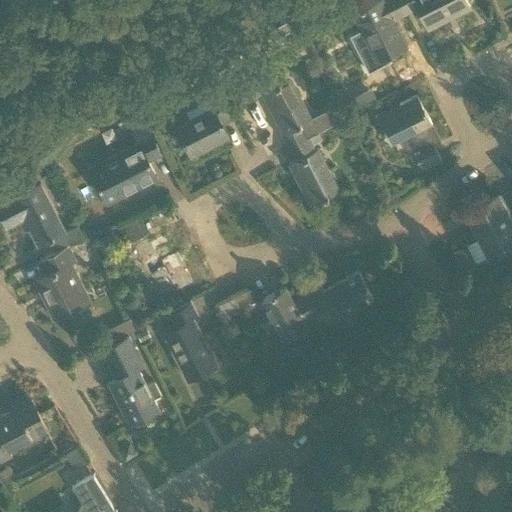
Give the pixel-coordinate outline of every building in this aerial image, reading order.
[(405,14),(397,0),(379,0),(352,14),(377,62),(406,47),(393,20),(405,14)] [(427,27),(443,19),(441,15),(466,3),(467,7),(468,6),(465,0),(397,0),(405,14),(418,8),(427,27)] [(290,147),(309,137),(302,124),(311,119),(290,77),(261,91),(270,109),(274,107),(286,131),(282,133),(290,147)] [(393,111),(379,83),(336,104),(351,133),(380,118),(389,136),(376,143),(383,157),(402,147),(395,133),(402,129),(393,111)] [(213,109),(177,127),(191,154),(227,136),(221,123),(232,117),(220,94),(208,100),(213,109)] [(107,202),(124,194),(122,190),(155,174),(149,160),(162,154),(148,127),(134,134),(140,145),(91,170),(107,202)] [(289,163),(298,181),(302,179),(313,203),(310,204),(310,205),(339,191),(318,148),(315,150),(309,137),(290,147),(296,159),(289,163)] [(17,174),(0,182),(0,184),(4,193),(23,184),(17,174)] [(77,226),(65,232),(40,184),(14,197),(14,198),(0,204),(0,213),(7,227),(24,218),(38,245),(48,241),(54,253),(67,246),(66,245),(83,236),(77,226)] [(511,224),(498,196),(468,210),(481,236),(478,237),(488,257),(511,244),(511,224)] [(148,221),(119,237),(127,254),(136,249),(160,296),(192,279),(167,231),(156,237),(148,221)] [(67,246),(54,253),(40,260),(47,273),(39,277),(58,315),(88,299),(70,262),(74,260),(67,246)] [(303,297),(314,317),(327,310),(331,318),(372,297),(359,270),(319,291),(318,289),(303,297)] [(219,303),(225,315),(258,298),(252,286),(219,303)] [(314,317),(303,297),(293,302),(286,286),(262,298),(283,340),(307,328),(303,322),(314,317)] [(175,325),(166,329),(163,331),(181,366),(190,362),(197,376),(217,366),(202,337),(203,336),(193,317),(198,315),(191,301),(168,313),(175,325)] [(120,337),(134,330),(129,319),(114,326),(120,337)] [(102,347),(111,342),(105,331),(96,336),(102,347)] [(154,381),(147,385),(138,368),(143,366),(129,337),(102,351),(116,378),(108,382),(130,424),(159,409),(154,399),(161,395),(154,381)] [(0,460),(11,454),(8,448),(47,429),(32,400),(0,416),(0,460)] [(83,456),(76,447),(65,454),(71,464),(83,456)] [(115,511),(117,511),(94,473),(72,487),(73,488),(74,488),(83,503),(81,506),(79,509),(79,511),(115,511)]
